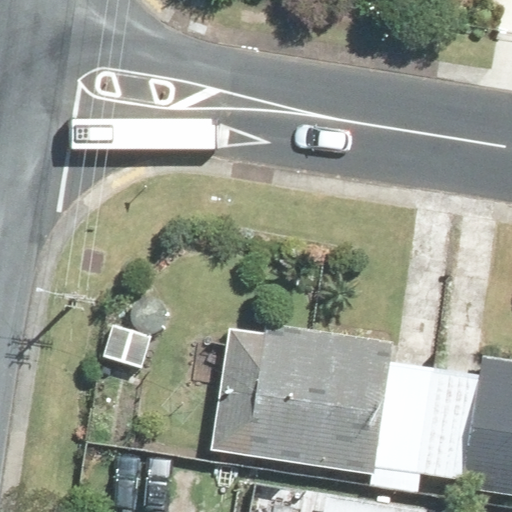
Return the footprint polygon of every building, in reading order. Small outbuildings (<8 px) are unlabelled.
[(168,293),(141,294),(141,323),(168,323),(168,293)] [(106,352),(146,363),(155,332),(115,319),(106,352)] [(235,323),(216,442),(376,467),(373,481),(421,487),(423,467),(439,365),(392,357),(395,339),(273,321),(272,328),(235,323)] [(471,474),(470,482),(511,488),(511,357),(490,354),(487,372),(439,365),(423,467),(471,474)] [(466,511),(333,492),(329,511),(466,511)]
